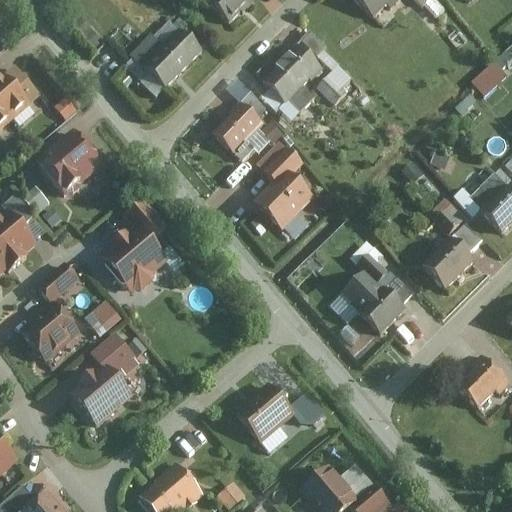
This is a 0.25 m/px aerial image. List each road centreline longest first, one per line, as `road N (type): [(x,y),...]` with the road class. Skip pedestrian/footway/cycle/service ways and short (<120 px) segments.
road 1 (residential): [(299,322),(89,499)]
road 2 (residential): [(154,156),(299,322)]
road 3 (residential): [(304,0),(154,156)]
road 4 (residential): [(22,0),(154,156)]
road 5 (residential): [(369,410),(511,272)]
road 6 (residential): [(89,499),(0,374)]
road 7 (residential): [(369,410),(456,511)]
